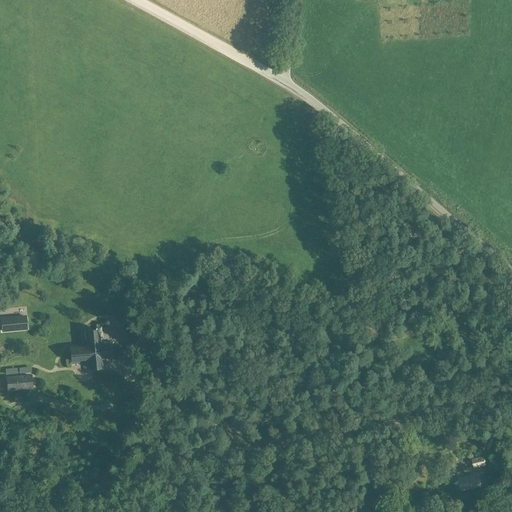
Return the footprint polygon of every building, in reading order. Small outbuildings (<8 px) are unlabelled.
[(26,317),(0,319),(1,333),(27,330),(26,317)] [(87,359),(90,362),(91,369),(101,368),(100,361),(103,358),(111,357),(110,347),(102,348),(99,345),(98,332),(87,333),(88,346),(86,349),(71,350),(72,361),(87,359)] [(8,391),(32,389),(31,376),(7,379),(8,391)] [(474,469),(487,467),(485,456),(472,459),(474,469)] [(479,475),(459,480),(462,491),(482,487),(479,475)]
